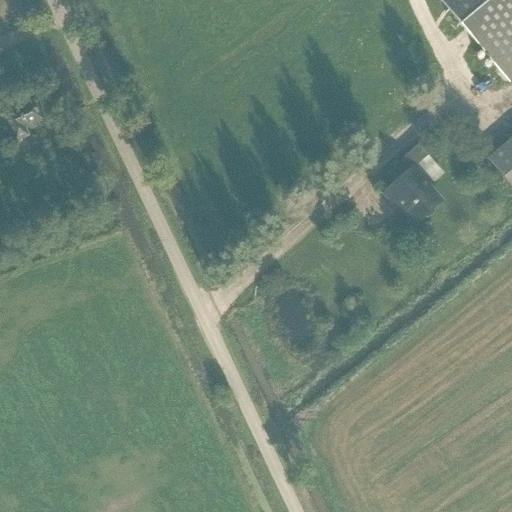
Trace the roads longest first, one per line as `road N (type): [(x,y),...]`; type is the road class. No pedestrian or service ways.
road 1 (unclassified): [(289,511),(51,0)]
road 2 (unknown): [(201,322),(417,136)]
